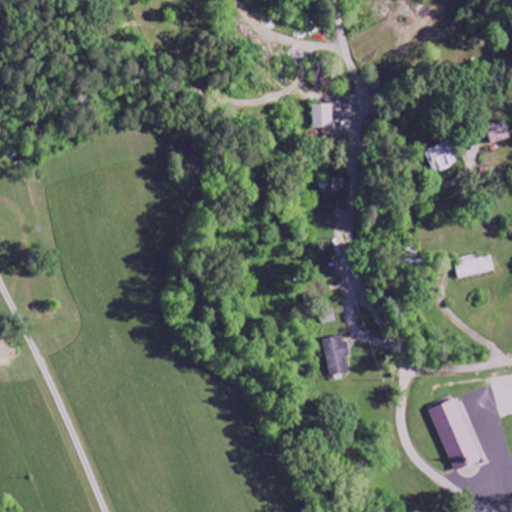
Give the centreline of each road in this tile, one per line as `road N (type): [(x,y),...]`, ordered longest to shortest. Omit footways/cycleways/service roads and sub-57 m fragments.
road 1 (residential): [(480,511),(413,456),(403,434),(402,362),(354,260),(359,98),(331,0)]
road 2 (residential): [(359,129),(454,154),(511,150)]
